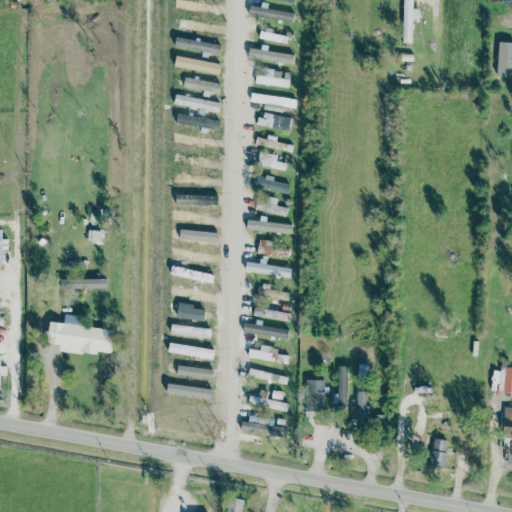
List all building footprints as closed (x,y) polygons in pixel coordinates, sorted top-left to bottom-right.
[(411,18),(418,18),(418,9),(412,8),(412,0),(402,0),(402,42),(411,43),(411,18)] [(248,14),(292,23),(294,14),(250,4),(248,14)] [(511,22),(510,13),(497,16),(499,24),(511,22)] [(287,33),(259,30),(258,39),(286,42),(287,33)] [(496,76),(511,76),(511,42),(497,42),(496,76)] [(249,48),(247,57),(291,64),(293,54),(260,48),(260,50),(249,48)] [(254,83),(284,87),(286,71),(263,68),(262,75),(255,75),(254,83)] [(295,97),(250,93),(249,102),(294,106),(295,97)] [(257,126),(289,130),(291,117),(259,113),(257,126)] [(291,150),(292,144),(275,142),(276,136),(266,135),(266,139),(256,137),(255,146),(291,150)] [(283,169),(284,163),(275,161),(276,156),(258,153),(256,165),(283,169)] [(287,194),(289,184),(256,177),(254,187),(287,194)] [(276,201),(256,198),(254,210),(285,215),(286,207),(275,206),(276,201)] [(290,234),(291,224),(247,219),(245,229),(290,234)] [(257,254),(288,256),(289,242),(257,240),(257,254)] [(244,271),(289,277),(290,268),(261,264),(262,263),(245,261),(244,271)] [(106,279),(60,278),(59,288),(105,288),(106,279)] [(255,295),(279,299),(280,291),(257,287),(255,295)] [(290,313),(253,307),(252,315),(288,321),(290,313)] [(81,347),(80,351),(110,354),(113,329),(48,322),(46,344),(81,347)] [(287,337),(288,328),(242,324),(242,333),(287,337)] [(248,348),(247,357),(286,363),(287,355),(275,353),(276,348),(260,345),(259,350),(248,348)] [(336,408),(347,409),(348,366),(338,366),(336,408)] [(511,392),(511,367),(504,367),(503,392),(511,392)] [(287,376),(248,368),(247,376),(285,383),(287,376)] [(305,411),(324,411),(323,379),(304,380),(305,411)] [(282,392),(271,390),(270,398),(281,399),(282,392)] [(366,391),(356,391),(355,429),(365,429),(366,391)] [(288,403),(249,395),(247,403),(285,412),(288,403)] [(511,401),(511,427),(503,426),(503,438),(511,438),(511,401)] [(249,422),(240,421),(239,430),(285,437),(286,428),(273,425),(274,422),(250,418),(249,422)] [(448,441),(433,438),(428,467),(442,470),(448,441)] [(241,511),(243,499),(228,497),(225,511),(241,511)]
